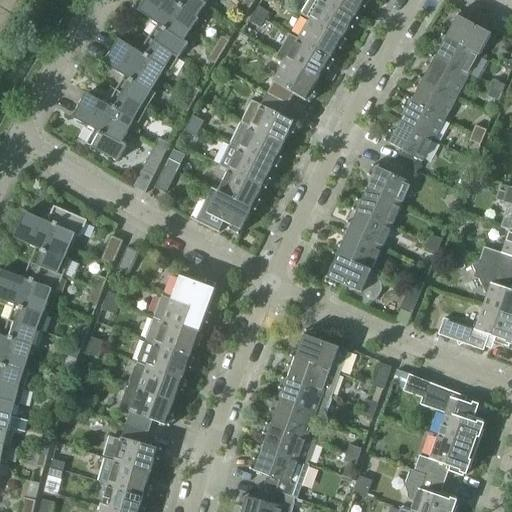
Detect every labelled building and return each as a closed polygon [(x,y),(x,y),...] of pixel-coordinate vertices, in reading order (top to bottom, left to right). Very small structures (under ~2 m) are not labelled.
[(157,25),(148,39),(178,59),(188,44),(183,41),(190,31),(145,0),(137,11),(157,25)] [(169,0),(145,0),(190,31),(198,20),(196,19),(205,5),(198,0),(174,0),(173,2),(169,0)] [(252,4),(245,0),(243,0),(237,11),(245,16),(252,4)] [(309,0),(301,15),(309,20),(341,39),(342,38),(348,28),(352,30),(358,20),(354,18),(353,18),(322,0),(309,0)] [(322,0),(353,18),(354,18),(360,7),(364,9),(369,0),(322,0)] [(258,7),(253,14),(264,21),(268,14),(258,7)] [(459,12),(445,37),(445,39),(478,56),(490,34),(467,22),(470,17),(459,12)] [(264,21),(253,14),(248,21),(259,28),(264,21)] [(309,20),(297,40),(329,59),(330,59),(336,48),(340,51),(346,41),(342,38),(341,39),(309,20)] [(276,56),(285,61),(317,80),(324,69),(328,72),(334,61),(330,59),(329,59),(297,40),(288,35),(276,56)] [(440,48),(434,58),(433,59),(467,77),(478,56),(445,39),(445,37),(441,35),(435,45),(440,48)] [(221,36),(214,48),(221,53),(229,41),(221,36)] [(243,47),(248,39),(242,36),(237,43),(243,47)] [(118,41),(111,52),(157,81),(164,71),(168,74),(178,59),(148,39),(139,53),(118,41)] [(221,53),(214,48),(206,60),(214,65),(221,53)] [(124,77),(115,91),(146,110),(155,95),(151,92),(157,81),(111,52),(104,64),(124,77)] [(428,69),(423,80),(422,81),(455,99),(467,77),(433,59),(434,58),(430,56),(424,67),(428,69)] [(498,67),(510,72),(511,67),(511,63),(502,59),(498,67)] [(272,82),(266,94),(287,106),(293,95),(309,104),(315,94),(311,92),(317,80),(285,61),(272,82)] [(417,90),(411,101),(411,102),(444,120),(455,99),(422,81),(423,80),(418,77),(413,88),(417,90)] [(492,82),(489,89),(501,94),(504,86),(492,82)] [(191,87),(184,99),(192,103),(199,91),(191,87)] [(501,94),(489,89),(486,97),(498,102),(501,94)] [(86,94),(79,106),(127,133),(133,122),(138,125),(146,110),(115,91),(107,106),(86,94)] [(251,101),(240,124),(283,145),(288,133),(293,135),(298,125),(294,122),(281,117),(287,106),(266,94),(260,106),(251,101)] [(192,103),(184,99),(178,111),(185,115),(192,103)] [(406,111),(399,123),(432,141),(444,120),(411,102),(411,101),(407,99),(401,109),(406,111)] [(127,133),(79,106),(73,119),(93,130),(85,145),(117,163),(126,146),(121,144),(127,133)] [(192,116),(188,124),(199,130),(203,122),(192,116)] [(400,151),(394,162),(416,172),(421,162),(432,141),(399,123),(393,134),(389,131),(383,142),(400,151)] [(199,130),(188,124),(184,131),(195,138),(199,130)] [(240,124),(229,145),(272,166),(272,167),(276,169),(282,158),(277,156),(283,145),(240,124)] [(474,126),(471,134),(483,139),(486,131),(474,126)] [(483,139),(471,134),(468,142),(479,147),(483,139)] [(157,139),(153,148),(164,154),(169,145),(157,139)] [(219,167),(228,171),(262,187),(261,188),(266,190),(271,180),(266,178),(272,167),(272,166),(229,145),(219,167)] [(164,154),(153,148),(141,172),(153,177),(164,154)] [(168,160),(165,167),(176,173),(180,165),(168,160)] [(371,179),(366,191),(400,206),(410,183),(416,172),(394,162),(389,173),(372,166),(367,176),(371,179)] [(176,173),(165,167),(154,189),(165,195),(176,173)] [(228,171),(217,192),(217,193),(251,209),(251,210),(255,212),(260,201),(256,199),(261,188),(262,187),(228,171)] [(464,174),(458,185),(467,190),(473,179),(464,174)] [(500,228),(509,231),(511,231),(511,189),(500,185),(495,201),(508,205),(500,228)] [(217,193),(217,192),(208,187),(208,189),(209,189),(194,221),(188,218),(187,219),(218,234),(219,233),(217,232),(222,222),(229,226),(227,231),(238,236),(251,210),(251,209),(217,193)] [(351,211),(356,213),(356,212),(390,228),(400,206),(366,191),(361,202),(356,200),(351,211)] [(25,213),(19,226),(69,248),(74,236),(79,239),(86,222),(53,207),(47,223),(25,213)] [(341,233),(346,235),(380,250),(390,228),(356,212),(356,213),(351,224),(346,222),(341,233)] [(36,248),(29,264),(62,278),(69,261),(64,259),(69,248),(19,226),(14,239),(36,248)] [(483,248),(478,263),(510,274),(511,268),(511,231),(509,231),(501,254),(483,248)] [(332,254),(336,256),(370,272),(380,250),(346,235),(341,246),(336,244),(332,254)] [(430,236),(426,244),(438,249),(441,241),(430,236)] [(100,261),(112,266),(122,242),(111,237),(100,261)] [(438,249),(426,244),(423,252),(435,257),(438,249)] [(127,248),(117,270),(129,275),(138,253),(127,248)] [(336,256),(326,279),(324,283),(335,288),(337,283),(349,289),(349,291),(354,291),(360,294),(362,291),(364,291),(365,303),(368,303),(370,302),(372,302),(374,300),(376,299),(378,297),(379,295),(380,293),(380,291),(381,289),(381,286),(381,284),(380,282),(379,280),(378,278),(377,276),(375,274),(373,273),(371,272),(370,272),(336,256)] [(487,296),(483,308),(511,318),(511,286),(506,285),(510,274),(478,263),(472,265),(475,272),(473,278),(480,281),(487,296)] [(1,271),(0,272),(0,285),(47,303),(51,292),(56,294),(62,278),(29,264),(23,279),(1,271)] [(98,277),(93,290),(101,293),(106,280),(98,277)] [(179,277),(171,300),(206,313),(206,312),(216,285),(205,281),(204,286),(179,277)] [(412,280),(408,289),(420,293),(424,285),(412,280)] [(0,300),(14,305),(8,321),(42,333),(48,316),(43,315),(47,303),(0,285),(0,300)] [(420,293),(408,289),(400,310),(411,315),(420,293)] [(101,293),(93,290),(88,303),(96,306),(101,293)] [(108,293),(105,301),(117,306),(120,298),(108,293)] [(161,297),(153,319),(198,335),(202,323),(207,325),(211,314),(206,312),(206,313),(171,300),(161,297)] [(105,301),(102,309),(101,311),(113,315),(117,306),(105,301)] [(511,318),(483,308),(475,330),(443,319),(437,336),(456,342),(458,347),(463,345),(483,352),(486,341),(508,348),(511,340),(511,318)] [(145,342),(154,345),(189,358),(190,357),(194,346),(199,348),(203,336),(198,335),(153,319),(145,342)] [(0,336),(0,350),(27,360),(31,348),(36,350),(42,333),(8,321),(2,337),(0,336)] [(78,331),(73,344),(81,347),(86,334),(78,331)] [(303,335),(295,358),(294,359),(339,375),(348,351),(314,339),(316,335),(305,331),(303,335)] [(91,338),(88,346),(100,351),(103,342),(91,338)] [(145,342),(136,364),(181,381),(181,380),(186,368),(190,370),(194,359),(190,357),(189,358),(154,345),(145,342)] [(81,347),(73,344),(68,357),(77,360),(81,347)] [(100,351),(88,346),(85,354),(97,359),(100,351)] [(0,382),(24,390),(29,373),(24,371),(27,360),(0,350),(0,382)] [(291,369),(287,380),(286,382),(331,398),(339,375),(294,359),(295,358),(290,356),(286,367),(291,369)] [(136,364),(128,387),(173,404),(177,391),(182,393),(186,382),(181,380),(181,381),(136,364)] [(371,387),(382,390),(383,391),(391,368),(379,364),(371,387)] [(445,414),(437,437),(476,451),(483,431),(480,430),(483,421),(471,417),(475,407),(465,403),(466,398),(435,386),(408,375),(402,392),(422,399),(419,405),(445,414)] [(283,391),(278,403),(278,404),(314,417),(323,420),(331,398),(286,382),(287,380),(282,379),(278,390),(283,391)] [(0,414),(11,417),(14,405),(19,407),(24,390),(0,382),(0,414)] [(58,385),(54,398),(63,401),(67,388),(58,385)] [(129,413),(125,426),(147,433),(151,421),(169,428),(173,417),(168,415),(173,404),(128,387),(120,410),(129,413)] [(63,401),(54,398),(50,412),(59,414),(63,401)] [(365,400),(362,408),(374,413),(377,405),(365,400)] [(275,414),(270,425),(270,426),(306,439),(314,417),(278,404),(278,403),(274,401),(270,412),(275,414)] [(374,413),(362,408),(359,416),(371,421),(374,413)] [(0,445),(9,447),(12,434),(25,434),(27,421),(11,417),(0,414),(0,445)] [(262,450),(297,462),(307,466),(315,442),(306,439),(270,426),(270,425),(266,424),(262,435),(266,437),(262,450)] [(115,459),(114,463),(150,473),(153,460),(158,462),(161,450),(157,449),(144,445),(147,433),(125,426),(121,438),(120,442),(110,439),(105,456),(115,459)] [(419,456),(413,472),(437,480),(440,470),(463,477),(466,469),(469,470),(476,451),(437,437),(429,460),(419,456)] [(41,440),(38,454),(47,456),(50,443),(41,440)] [(0,463),(5,465),(9,447),(0,445),(0,463)] [(349,445),(346,453),(358,457),(361,449),(349,445)] [(286,496),(294,499),(295,499),(307,466),(297,462),(262,450),(258,461),(253,459),(249,470),(254,472),(267,477),(262,489),(286,496)] [(358,457),(346,453),(343,462),(355,466),(358,457)] [(47,456),(38,454),(34,467),(43,470),(47,456)] [(52,460),(50,469),(62,472),(64,463),(52,460)] [(97,482),(107,485),(143,496),(148,498),(151,486),(146,485),(150,473),(114,463),(104,460),(97,482)] [(62,472),(50,469),(48,477),(60,480),(62,472)] [(414,500),(410,511),(454,511),(456,507),(453,506),(456,498),(433,490),(437,480),(413,472),(410,471),(404,486),(410,499),(414,500)] [(107,485),(100,508),(113,511),(143,511),(144,509),(139,508),(143,496),(107,485)] [(241,511),(290,511),(294,499),(286,496),(262,489),(259,501),(245,497),(241,496),(238,507),(242,509),(241,511)] [(19,511),(32,511),(35,501),(23,498),(19,511)] [(42,500),(40,508),(52,511),(54,503),(42,500)]
